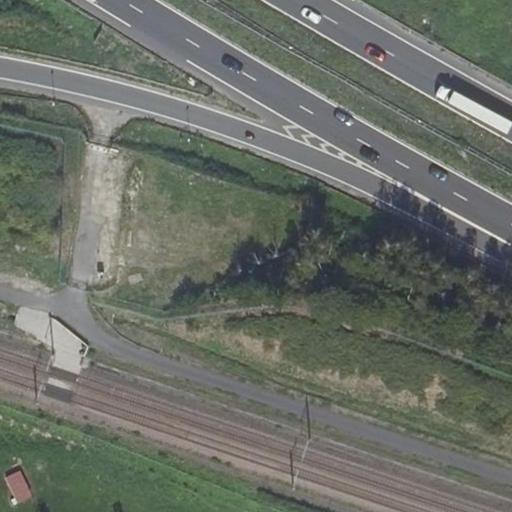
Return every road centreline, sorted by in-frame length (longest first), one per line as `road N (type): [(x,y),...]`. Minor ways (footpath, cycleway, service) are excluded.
road 1 (trunk): [(0,77),(202,121),(454,227),(511,239)]
road 2 (trunk): [(125,0),(511,236)]
road 3 (trunk): [(511,127),(297,0)]
